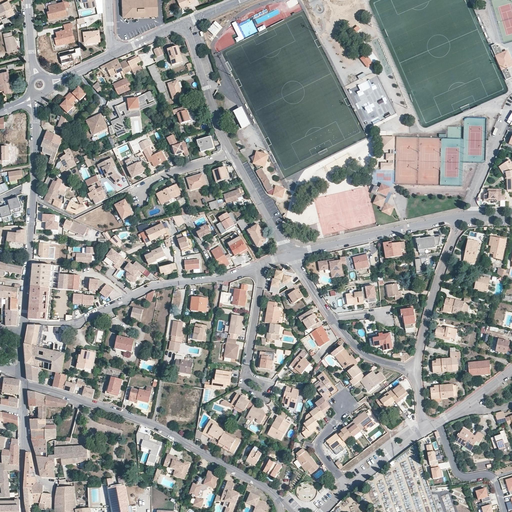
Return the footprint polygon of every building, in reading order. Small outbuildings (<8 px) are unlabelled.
[(7,0),(2,3),(8,16),(14,14),(7,0)] [(47,6),(49,11),(49,14),(47,14),(48,19),(65,15),(64,7),(68,6),(66,0),(61,0),(62,2),(47,6)] [(156,0),(121,0),(122,17),(141,17),(141,13),(144,13),(144,18),(147,18),(147,13),(150,13),(150,16),(157,15),(156,0)] [(511,0),(487,0),(502,45),(511,41),(511,0)] [(0,18),(1,20),(8,16),(2,3),(0,3),(0,18)] [(208,29),(215,36),(223,27),(216,21),(208,29)] [(55,32),(56,37),(57,40),(54,40),(56,45),(73,41),(70,28),(72,27),(71,23),(63,25),(64,30),(55,32)] [(83,32),(84,41),(93,40),(93,42),(99,41),(98,30),(83,32)] [(12,32),(4,34),(7,53),(16,51),(12,32)] [(495,44),(491,46),(506,80),(511,78),(507,68),(511,65),(511,63),(507,51),(502,53),(499,47),(496,48),(495,44)] [(178,46),(167,50),(173,64),(182,61),(178,46)] [(160,47),(154,50),(157,57),(164,54),(160,47)] [(81,55),(79,48),(59,53),(61,63),(73,60),(73,57),(81,55)] [(370,51),(366,55),(373,64),(377,60),(370,51)] [(361,59),(368,68),(373,64),(366,55),(361,59)] [(126,61),(120,65),(124,74),(132,69),(135,75),(142,70),(140,65),(137,67),(136,64),(140,62),(138,57),(128,63),(126,61)] [(117,59),(100,66),(102,70),(106,69),(111,77),(120,73),(124,80),(127,79),(124,74),(120,65),(117,59)] [(159,74),(155,64),(148,67),(152,77),(159,74)] [(7,72),(0,72),(0,90),(9,88),(7,72)] [(159,74),(152,77),(155,83),(161,81),(159,74)] [(374,126),(397,115),(377,75),(358,85),(361,91),(352,95),(360,110),(361,109),(368,122),(372,121),(374,126)] [(114,85),(119,94),(131,88),(127,79),(124,80),(114,85)] [(104,88),(98,81),(93,86),(98,91),(104,88)] [(155,83),(160,93),(162,93),(164,101),(168,100),(162,81),(161,81),(155,83)] [(177,82),(168,83),(174,98),(182,96),(177,82)] [(67,102),(61,107),(68,113),(75,107),(73,103),(78,98),(81,101),(87,95),(80,88),(75,95),(70,91),(64,98),(67,102)] [(131,113),(131,115),(139,113),(139,111),(139,109),(147,105),(145,100),(147,99),(149,102),(154,100),(150,91),(145,94),(145,95),(137,99),(133,100),(129,100),(129,101),(129,103),(118,108),(120,113),(124,111),(126,115),(126,116),(131,113)] [(261,143),(237,94),(226,99),(250,148),(261,143)] [(129,103),(129,101),(115,107),(120,118),(125,129),(116,133),(118,137),(129,132),(123,119),(122,117),(120,113),(118,108),(129,103)] [(147,105),(139,109),(139,111),(156,103),(155,101),(147,105)] [(178,113),(181,124),(190,121),(187,110),(185,110),(184,107),(173,111),(174,114),(178,113)] [(62,116),(58,127),(65,129),(68,121),(62,116)] [(103,118),(95,116),(86,121),(90,130),(93,129),(96,130),(98,133),(107,128),(103,118)] [(112,125),(115,132),(116,133),(125,129),(120,118),(111,122),(112,125)] [(79,121),(74,126),(76,130),(82,124),(79,121)] [(61,137),(47,131),(44,138),(58,144),(61,137)] [(142,148),(143,149),(149,146),(151,145),(145,134),(129,142),(135,152),(142,148)] [(173,134),(167,138),(171,147),(173,147),(175,155),(184,152),(185,156),(189,154),(186,143),(179,145),(173,134)] [(197,141),(200,152),(214,148),(210,137),(197,141)] [(394,137),(384,137),(381,140),(381,150),(390,150),(390,154),(387,154),(388,161),(389,161),(389,164),(381,164),(381,170),(394,170),(394,137)] [(44,138),(41,152),(50,156),(47,163),(52,165),(58,144),(44,138)] [(9,147),(0,146),(0,164),(2,164),(2,161),(9,162),(9,147)] [(151,151),(149,146),(143,149),(146,156),(148,155),(150,158),(154,167),(167,160),(162,151),(154,156),(151,151)] [(255,155),(250,157),(252,161),(252,163),(254,164),(256,168),(261,166),(265,167),(268,155),(264,154),(263,151),(259,152),(259,155),(258,156),(255,155)] [(67,170),(76,166),(73,161),(71,161),(70,157),(68,158),(67,156),(61,158),(62,160),(60,161),(63,167),(60,169),(61,172),(67,170)] [(114,163),(112,158),(101,163),(104,168),(102,169),(106,178),(108,177),(115,185),(121,180),(116,173),(113,168),(112,165),(114,163)] [(142,173),(147,170),(141,160),(133,164),(131,160),(126,163),(128,167),(127,167),(132,177),(138,175),(137,173),(141,171),(142,173)] [(511,164),(510,161),(502,166),(507,174),(508,191),(511,190),(511,164)] [(224,167),(213,171),(217,182),(228,178),(224,167)] [(261,168),(256,171),(259,177),(260,177),(264,184),(263,185),(266,191),(272,188),(268,182),(269,181),(265,174),(265,175),(261,168)] [(23,171),(9,173),(10,182),(16,181),(16,179),(23,179),(23,171)] [(202,174),(187,178),(191,190),(206,185),(202,174)] [(96,176),(86,181),(88,186),(97,182),(99,188),(96,190),(94,187),(90,189),(91,193),(89,194),(92,200),(93,199),(96,204),(107,198),(96,176)] [(58,194),(59,191),(57,190),(63,180),(59,179),(52,182),(49,189),(54,191),(58,194)] [(379,209),(390,214),(393,207),(391,206),(389,207),(388,205),(383,203),(383,201),(382,198),(385,197),(389,188),(382,184),(380,188),(374,185),(371,193),(377,196),(374,203),(381,206),(379,209)] [(176,186),(157,195),(162,204),(180,195),(176,186)] [(285,188),(279,187),(275,189),(273,196),(278,197),(279,195),(282,193),(284,194),(285,188)] [(368,187),(314,200),(323,236),(376,224),(368,187)] [(54,191),(49,189),(44,201),(49,203),(54,191)] [(502,190),(489,189),(489,195),(484,194),(484,200),(489,200),(506,201),(506,194),(502,194),(502,190)] [(239,190),(224,195),(227,203),(233,201),(238,199),(238,198),(242,197),(239,190)] [(49,203),(60,208),(62,204),(61,203),(62,201),(56,198),(58,194),(54,191),(49,203)] [(17,195),(14,196),(15,198),(8,201),(9,205),(12,213),(21,210),(21,201),(19,201),(17,195)] [(80,205),(70,202),(67,210),(76,214),(85,209),(80,196),(78,198),(81,205),(80,205)] [(126,200),(115,205),(123,219),(130,215),(127,210),(130,209),(126,200)] [(217,201),(209,203),(211,209),(219,207),(217,201)] [(12,213),(9,205),(4,207),(2,203),(0,203),(0,210),(2,216),(3,221),(9,219),(8,217),(12,215),(12,213)] [(237,222),(231,212),(228,214),(227,213),(219,218),(222,223),(217,226),(222,234),(235,226),(234,225),(238,223),(237,222)] [(181,215),(185,222),(189,230),(195,227),(192,220),(192,219),(194,218),(192,214),(190,214),(182,215),(181,215)] [(64,227),(66,221),(60,218),(56,218),(57,215),(55,215),(55,217),(45,216),(43,230),(59,230),(60,226),(64,227)] [(185,222),(181,215),(173,217),(178,226),(185,222)] [(243,218),(237,222),(238,223),(242,231),(248,227),(243,218)] [(73,223),(66,221),(64,227),(70,230),(73,223)] [(89,229),(73,223),(70,230),(84,236),(85,234),(87,235),(89,229)] [(162,224),(143,233),(147,241),(166,232),(162,224)] [(266,240),(258,225),(248,230),(258,247),(266,240)] [(201,230),(196,233),(200,239),(211,234),(209,229),(202,232),(201,230)] [(5,249),(24,251),(26,230),(18,231),(18,234),(8,233),(5,249)] [(106,232),(105,233),(108,239),(109,241),(115,246),(118,246),(119,247),(121,244),(113,238),(111,239),(106,232)] [(178,240),(181,249),(189,246),(186,237),(178,240)] [(241,237),(228,243),(236,257),(249,251),(244,243),(241,237)] [(434,237),(418,239),(418,249),(434,247),(434,237)] [(505,239),(492,237),(488,257),(501,260),(505,239)] [(69,241),(40,240),(39,255),(41,255),(40,258),(52,259),(55,247),(56,247),(56,244),(68,245),(69,241)] [(478,242),(468,240),(464,261),(474,262),(478,242)] [(390,242),(383,242),(385,259),(402,256),(402,252),(405,252),(404,243),(391,244),(390,242)] [(77,253),(76,261),(92,262),(93,254),(95,254),(95,248),(87,247),(87,254),(77,253)] [(165,255),(161,247),(151,251),(152,253),(145,256),(149,264),(156,261),(155,260),(165,255)] [(219,247),(211,251),(220,266),(231,259),(228,254),(225,256),(219,247)] [(126,259),(112,249),(107,256),(108,257),(104,261),(110,265),(114,261),(116,263),(116,264),(119,268),(126,259)] [(365,254),(352,258),(356,269),(369,267),(365,254)] [(345,257),(341,258),(341,262),(330,263),(330,261),(320,261),(320,271),(325,270),(324,269),(326,268),(327,267),(331,268),(331,272),(334,272),(334,277),(343,276),(342,266),(346,265),(345,257)] [(199,260),(185,260),(185,270),(199,270),(199,260)] [(147,269),(137,261),(134,266),(130,263),(125,269),(128,272),(127,274),(127,278),(133,283),(135,283),(137,280),(137,278),(142,272),(143,273),(147,269)] [(58,289),(59,275),(60,265),(33,263),(31,287),(49,288),(58,289)] [(15,266),(8,264),(6,271),(14,273),(15,266)] [(174,264),(160,268),(161,273),(173,270),(173,273),(177,271),(174,264)] [(23,268),(15,266),(14,273),(22,275),(23,268)] [(287,286),(289,289),(294,286),(291,279),(283,277),(283,274),(281,272),(276,271),(274,279),(272,280),(271,292),(279,294),(280,290),(287,286)] [(59,275),(58,289),(78,290),(80,277),(59,275)] [(488,278),(478,276),(476,288),(486,290),(488,278)] [(90,279),(89,290),(97,291),(98,288),(101,291),(107,284),(102,280),(100,283),(98,283),(99,280),(90,279)] [(113,289),(107,284),(101,291),(100,293),(106,298),(108,295),(111,301),(118,298),(115,291),(112,294),(111,293),(113,289)] [(398,295),(396,284),(387,285),(388,297),(394,297),(395,300),(401,299),(401,295),(398,295)] [(14,288),(3,287),(2,297),(6,299),(6,311),(18,311),(18,300),(17,299),(18,289),(20,289),(21,285),(15,285),(14,288)] [(289,289),(287,290),(295,303),(303,298),(295,285),(294,286),(289,289)] [(376,286),(362,287),(365,300),(369,300),(369,303),(378,302),(376,286)] [(49,288),(31,287),(29,319),(46,320),(49,288)] [(246,290),(235,289),(233,304),(245,306),(246,290)] [(154,291),(142,297),(145,298),(143,305),(146,306),(147,300),(152,300),(154,291)] [(366,292),(346,294),(348,305),(368,302),(366,292)] [(73,303),(83,304),(84,296),(84,295),(74,295),(73,303)] [(83,304),(93,305),(94,297),(84,296),(83,304)] [(207,299),(193,298),(190,309),(208,311),(208,308),(206,308),(207,299)] [(447,312),(462,314),(463,302),(450,299),(449,302),(445,301),(443,306),(448,307),(447,312)] [(268,302),(265,322),(269,323),(278,324),(281,304),(268,302)] [(413,308),(401,310),(402,318),(404,318),(406,333),(415,332),(414,324),(416,323),(413,308)] [(142,310),(133,309),(132,317),(140,319),(142,310)] [(18,311),(6,311),(6,326),(17,326),(18,311)] [(311,311),(300,318),(302,322),(303,321),(309,329),(312,327),(314,332),(312,333),(320,347),(329,341),(322,331),(324,330),(320,323),(319,324),(312,315),(313,314),(311,311)] [(243,316),(232,315),(229,333),(240,335),(243,316)] [(182,322),(173,322),(169,348),(173,349),(175,342),(180,342),(182,337),(180,336),(182,322)] [(278,324),(269,323),(266,338),(268,338),(267,341),(271,341),(272,339),(274,339),(276,334),(278,335),(281,325),(278,324)] [(205,325),(196,324),(193,340),(202,341),(205,325)] [(44,325),(28,325),(25,345),(33,347),(45,349),(65,354),(67,343),(53,343),(53,350),(47,349),(48,343),(41,341),(44,325)] [(434,336),(453,341),(456,329),(436,327),(434,336)] [(381,335),(382,336),(369,339),(370,347),(383,346),(384,351),(393,349),(390,334),(381,335)] [(116,350),(131,352),(134,340),(118,337),(116,350)] [(236,339),(227,338),(224,357),(236,359),(238,345),(236,345),(236,339)] [(508,343),(498,340),(495,350),(506,352),(508,343)] [(33,347),(25,345),(26,357),(33,357),(33,347)] [(341,346),(331,354),(334,357),(335,356),(340,362),(342,362),(346,368),(347,367),(350,370),(355,366),(358,364),(355,361),(353,362),(341,346)] [(33,347),(34,367),(42,369),(57,373),(62,374),(65,354),(33,347)] [(95,354),(83,351),(81,355),(79,355),(77,368),(85,370),(85,367),(91,368),(95,354)] [(291,365),(302,374),(310,364),(304,358),(307,354),(303,351),(291,365)] [(274,354),(259,352),(257,367),(271,369),(274,354)] [(437,372),(457,372),(457,352),(450,353),(450,358),(442,359),(442,361),(432,362),(432,368),(436,368),(437,372)] [(189,358),(176,356),(175,361),(178,361),(176,371),(191,374),(193,364),(188,363),(189,358)] [(471,376),(489,374),(488,363),(470,364),(471,376)] [(34,367),(27,365),(28,380),(39,383),(38,374),(42,374),(42,369),(34,367)] [(364,377),(355,366),(350,370),(348,371),(353,378),(350,381),(353,386),(360,380),(364,377)] [(231,373),(216,370),(215,379),(213,379),(212,386),(226,388),(226,381),(228,381),(229,379),(231,378),(231,373)] [(364,377),(360,380),(363,383),(364,383),(369,390),(384,379),(380,372),(375,375),(372,371),(364,377)] [(62,374),(57,373),(53,387),(64,390),(66,383),(66,381),(67,376),(62,374)] [(323,374),(318,377),(320,382),(315,387),(323,397),(330,392),(332,394),(336,391),(323,374)] [(2,392),(12,394),(13,379),(6,377),(4,378),(3,384),(2,390),(2,392)] [(123,380),(112,377),(109,386),(107,386),(105,394),(119,398),(120,394),(119,394),(123,380)] [(21,381),(13,379),(12,394),(19,395),(21,381)] [(76,384),(66,381),(66,383),(64,390),(74,393),(76,387),(80,387),(82,380),(78,379),(76,384)] [(86,381),(82,380),(80,387),(85,389),(83,396),(92,398),(95,390),(85,387),(86,381)] [(431,395),(452,396),(452,385),(432,384),(431,395)] [(392,390),(388,392),(393,399),(396,403),(400,400),(399,398),(407,392),(401,385),(392,391),(392,390)] [(152,388),(147,387),(146,391),(140,390),(138,395),(131,393),(130,400),(137,402),(138,400),(148,403),(152,388)] [(195,387),(193,395),(203,397),(205,389),(195,387)] [(300,391),(286,387),(284,397),(286,398),(284,404),(290,406),(289,407),(294,409),(300,391)] [(36,393),(28,391),(30,407),(33,407),(38,407),(39,407),(46,407),(66,407),(68,403),(36,393)] [(393,399),(388,392),(380,399),(381,400),(378,403),(383,410),(386,408),(387,409),(390,407),(389,406),(395,401),(393,399)] [(249,401),(237,394),(229,406),(242,414),(246,407),(249,401)] [(3,396),(0,395),(0,404),(18,408),(19,400),(10,398),(9,400),(2,399),(3,396)] [(329,405),(323,398),(315,404),(318,407),(323,414),(326,411),(324,409),(329,405)] [(176,399),(174,411),(191,415),(193,402),(176,399)] [(259,407),(249,401),(246,407),(250,410),(248,414),(257,419),(257,421),(260,423),(266,414),(264,411),(259,408),(259,407)] [(46,420),(46,407),(39,407),(39,417),(36,417),(36,420),(37,420),(46,420)] [(323,414),(318,407),(310,413),(316,421),(321,418),(321,419),(325,416),(323,414)] [(18,418),(0,412),(0,424),(0,421),(18,426),(18,418)] [(365,412),(353,420),(356,424),(360,429),(365,427),(366,429),(369,427),(370,428),(375,424),(365,412)] [(316,421),(310,413),(307,416),(302,433),(306,438),(311,434),(314,430),(313,429),(319,425),(316,421)] [(496,417),(498,424),(505,421),(504,418),(503,414),(496,417)] [(285,420),(278,417),(268,434),(276,439),(277,437),(281,439),(290,424),(285,421),(285,420)] [(31,420),(32,439),(47,441),(56,439),(55,426),(53,426),(52,420),(46,420),(37,420),(36,420),(31,420)] [(226,429),(210,420),(203,433),(212,439),(211,442),(216,445),(217,443),(224,431),(226,429)] [(360,429),(356,424),(351,427),(349,425),(346,427),(352,435),(353,436),(361,431),(360,429)] [(337,434),(344,442),(352,435),(346,427),(337,434)] [(464,428),(456,441),(470,450),(476,440),(480,442),(483,436),(478,432),(475,436),(464,428)] [(496,437),(491,440),(494,447),(498,447),(499,449),(506,446),(504,442),(508,441),(504,429),(500,430),(500,433),(495,436),(496,437)] [(225,431),(224,431),(217,443),(233,453),(241,441),(225,431)] [(154,464),(162,443),(158,441),(157,443),(149,440),(150,436),(138,432),(137,435),(137,443),(142,445),(142,447),(153,450),(149,462),(154,464)] [(337,433),(326,441),(335,452),(346,444),(344,442),(337,434),(337,433)] [(0,450),(3,451),(3,455),(10,457),(10,465),(19,467),(19,441),(1,437),(0,437),(0,450)] [(37,457),(47,457),(47,441),(32,439),(37,457)] [(429,463),(435,462),(434,444),(427,445),(429,463)] [(55,447),(54,456),(55,459),(59,460),(59,465),(76,463),(81,468),(85,466),(84,445),(55,447)] [(263,452),(255,447),(246,461),(255,465),(263,452)] [(298,453),(297,454),(299,456),(297,458),(302,465),(305,463),(309,470),(315,464),(306,451),(305,452),(303,449),(298,453)] [(31,453),(26,453),(24,488),(32,488),(37,483),(31,453)] [(167,454),(163,465),(167,467),(168,464),(172,464),(170,467),(176,468),(173,476),(184,480),(190,463),(187,462),(185,462),(181,463),(180,464),(176,462),(178,458),(167,454)] [(0,498),(19,497),(19,493),(10,493),(7,472),(19,472),(19,467),(10,465),(10,457),(3,455),(2,464),(0,463),(0,488),(1,488),(2,494),(0,493),(0,498)] [(49,458),(47,457),(37,457),(41,477),(55,478),(53,467),(55,466),(55,459),(54,456),(49,456),(49,458)] [(263,461),(259,469),(275,478),(281,467),(270,461),(268,464),(263,461)] [(431,465),(434,479),(443,477),(440,463),(431,465)] [(313,474),(315,479),(324,474),(322,470),(313,474)] [(219,475),(209,471),(206,480),(205,479),(204,481),(203,481),(200,483),(199,484),(198,483),(197,484),(195,483),(191,493),(199,496),(199,495),(201,490),(203,490),(206,487),(208,486),(213,489),(219,475)] [(112,478),(107,479),(109,489),(112,511),(129,511),(123,476),(118,477),(119,487),(116,487),(114,488),(112,478)] [(32,494),(43,494),(43,491),(44,486),(37,483),(32,488),(32,494)] [(234,485),(228,483),(222,500),(230,503),(226,511),(232,511),(239,494),(234,492),(234,494),(231,493),(234,485)] [(55,511),(76,511),(76,510),(74,487),(57,487),(55,511)] [(34,511),(34,503),(32,494),(32,488),(24,488),(24,501),(26,511),(34,511)] [(485,489),(475,492),(478,500),(481,499),(482,503),(489,501),(488,497),(487,497),(485,489)] [(308,500),(308,493),(298,492),(298,499),(308,500)] [(262,501),(258,500),(259,497),(250,493),(247,502),(256,505),(254,509),(257,511),(256,511),(269,511),(266,511),(267,506),(262,503),(262,501)] [(32,494),(34,503),(40,503),(43,494),(32,494)] [(43,494),(40,503),(40,510),(51,510),(52,494),(43,494)] [(204,501),(198,498),(195,505),(202,508),(204,501)] [(15,501),(0,501),(0,511),(20,511),(20,500),(15,500),(15,501)] [(491,505),(489,501),(482,503),(478,504),(479,508),(481,508),(482,511),(492,511),(490,505),(491,505)]
